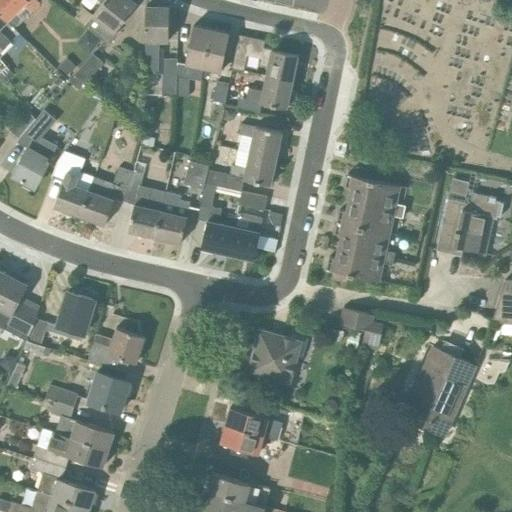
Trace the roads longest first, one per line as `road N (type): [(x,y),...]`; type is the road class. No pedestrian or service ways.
road 1 (residential): [(331,38),(284,286),(251,297),(198,285)]
road 2 (residential): [(127,511),(198,285)]
road 3 (residential): [(198,285),(64,253),(0,222)]
road 4 (residential): [(331,38),(195,0)]
